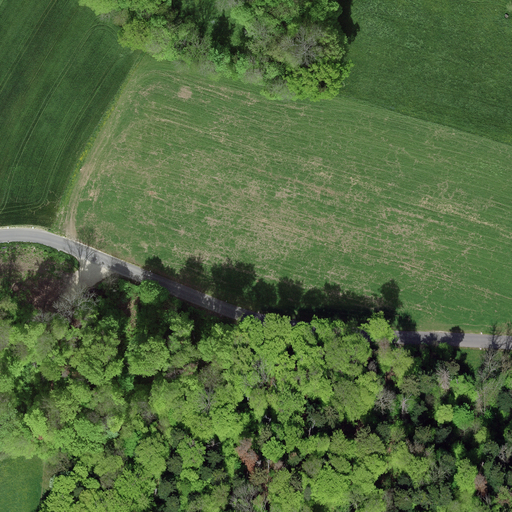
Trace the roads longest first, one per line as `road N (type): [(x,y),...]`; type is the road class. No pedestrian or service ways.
road 1 (tertiary): [(0,235),(38,235),(228,309),(308,328),(511,342)]
road 2 (track): [(95,256),(52,315),(44,345),(52,397),(39,511)]
